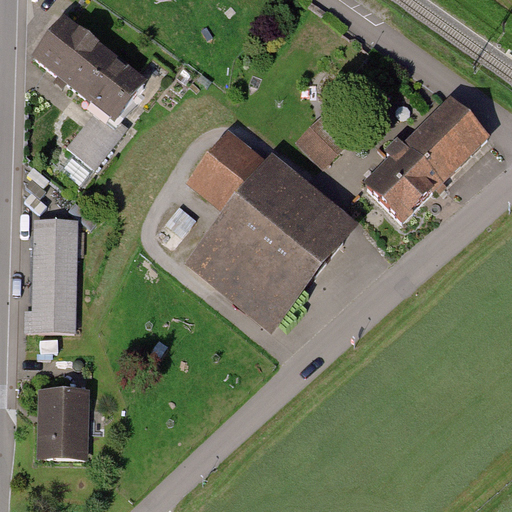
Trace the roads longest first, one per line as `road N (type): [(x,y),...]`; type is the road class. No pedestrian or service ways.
road 1 (residential): [(511,189),(151,511)]
road 2 (residential): [(0,234),(5,0)]
road 3 (residential): [(324,0),(511,132)]
